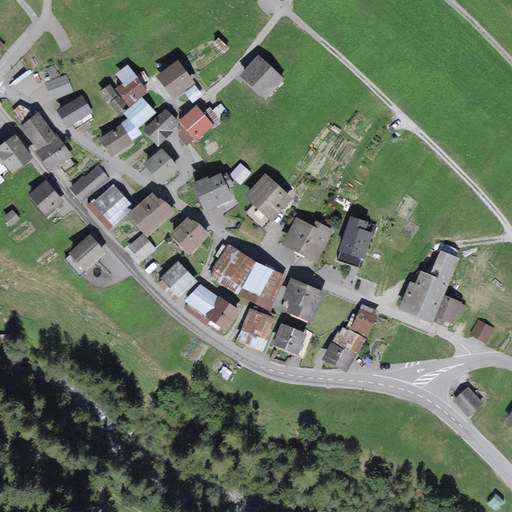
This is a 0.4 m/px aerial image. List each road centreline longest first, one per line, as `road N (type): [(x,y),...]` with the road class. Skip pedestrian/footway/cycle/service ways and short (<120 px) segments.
road 1 (residential): [(511,235),(384,99),(286,10),(230,77),(180,112),(170,141),(191,172),(167,195)]
road 2 (tertiary): [(0,118),(152,292),(240,361),(270,375),(415,386)]
road 3 (residential): [(491,359),(250,251),(167,195)]
road 4 (residential): [(167,195),(0,90)]
road 5 (tertiary): [(415,386),(511,479)]
road 6 (track): [(141,511),(27,444)]
